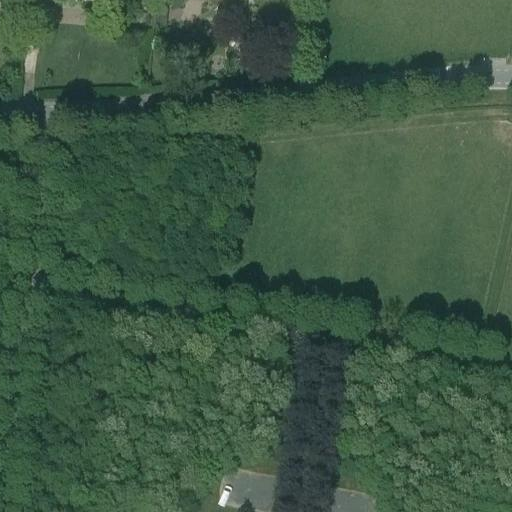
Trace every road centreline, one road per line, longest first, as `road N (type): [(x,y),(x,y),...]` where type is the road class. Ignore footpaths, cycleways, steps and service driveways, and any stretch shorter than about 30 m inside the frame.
road 1 (tertiary): [(511,79),(443,77),(237,99),(0,110)]
road 2 (track): [(3,511),(49,108)]
